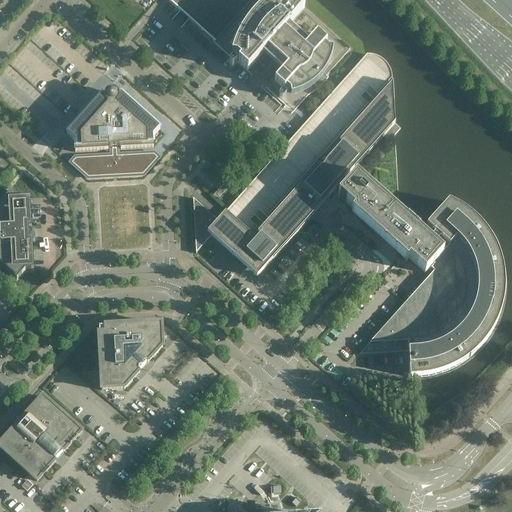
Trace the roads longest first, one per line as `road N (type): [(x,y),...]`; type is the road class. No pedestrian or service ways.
road 1 (unclassified): [(167,275),(165,186),(207,136),(55,0)]
road 2 (tertiary): [(270,385),(376,478),(419,502)]
road 3 (tertiary): [(424,477),(388,461),(284,369)]
road 4 (unclassified): [(151,511),(270,385)]
road 5 (unclassified): [(0,126),(78,198),(85,260)]
road 6 (tertiary): [(284,369),(167,275)]
road 7 (tertiary): [(165,295),(270,385)]
road 8 (tertiary): [(7,394),(96,301)]
road 9 (tertiary): [(88,277),(0,364)]
